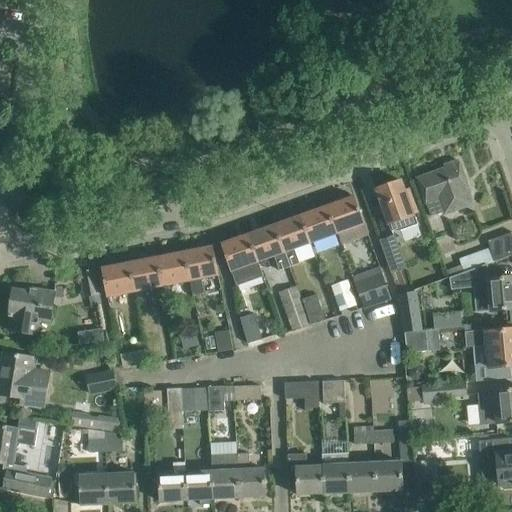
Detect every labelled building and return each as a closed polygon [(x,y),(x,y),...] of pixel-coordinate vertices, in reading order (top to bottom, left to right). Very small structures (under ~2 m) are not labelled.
[(466,189),(468,188),(457,160),(448,164),(449,167),(417,179),(431,217),(443,212),(444,215),(472,205),(466,189)] [(400,231),(417,225),(401,181),(375,190),(390,232),(399,229),(400,231)] [(327,207),(336,234),(345,231),(348,240),(367,233),(354,197),(327,207)] [(327,207),(300,216),(310,243),(336,234),(327,207)] [(65,210),(67,218),(78,216),(77,208),(65,210)] [(294,249),(310,243),(300,216),(274,226),(289,267),(299,263),(294,249)] [(279,270),(289,267),(274,226),(248,235),(257,262),(274,256),(279,270)] [(461,266),(447,271),(449,278),(450,278),(486,265),(511,255),(511,232),(487,241),(490,249),(459,260),(461,266)] [(221,245),(236,286),(247,282),(263,276),(257,262),(248,235),(221,245)] [(406,267),(394,235),(379,240),(390,273),(406,267)] [(184,253),(190,281),(193,295),(203,293),(201,278),(218,275),(213,247),(184,253)] [(157,258),(162,286),(190,281),(184,253),(157,258)] [(157,258),(129,264),(135,291),(162,286),(157,258)] [(129,264),(101,269),(107,297),(135,291),(129,264)] [(486,265),(450,278),(451,289),(473,287),(476,312),(490,311),(490,312),(511,309),(511,277),(487,280),(486,265)] [(94,271),(79,274),(85,298),(88,297),(99,295),(94,271)] [(381,273),(354,283),(363,308),(390,299),(381,273)] [(331,286),(340,310),(355,305),(346,281),(331,286)] [(292,331),(309,326),(295,287),(278,292),(292,331)] [(51,289),(51,293),(24,288),(24,292),(13,290),(9,315),(12,316),(9,331),(36,335),(38,320),(50,322),(53,303),(57,303),(59,291),(51,289)] [(416,291),(398,296),(399,299),(404,333),(422,331),(416,291)] [(310,325),(324,321),(315,295),(301,300),(310,325)] [(435,329),(462,327),(461,312),(433,314),(435,329)] [(247,344),(261,340),(254,314),(240,318),(247,344)] [(487,330),(464,332),(466,347),(487,345),(489,368),(511,365),(511,329),(487,332),(487,330)] [(213,333),(216,352),(232,349),(228,330),(213,333)] [(422,331),(404,333),(406,353),(428,351),(437,351),(435,331),(426,332),(426,331),(422,331)] [(199,345),(196,332),(180,336),(183,349),(199,345)] [(0,384),(0,394),(21,398),(20,404),(43,408),(49,373),(33,370),(35,359),(3,354),(0,371),(2,371),(0,384)] [(116,388),(112,373),(112,372),(87,378),(90,393),(116,388)] [(322,382),(323,403),(345,402),(343,380),(322,382)] [(317,382),(284,383),(284,399),(304,398),(304,409),(319,408),(317,382)] [(222,384),(207,385),(207,388),(208,409),(224,408),(222,384)] [(464,384),(422,388),(423,402),(424,405),(444,403),(444,399),(465,396),(464,384)] [(259,386),(233,387),(234,401),(260,400),(259,386)] [(183,428),(181,388),(167,389),(169,429),(183,428)] [(207,388),(194,389),(195,412),(208,411),(208,409),(207,388)] [(487,425),(498,424),(511,422),(511,389),(495,392),(477,394),(478,407),(485,406),(487,425)] [(98,417),(97,429),(119,432),(121,418),(99,416),(98,417)] [(0,463),(3,464),(3,470),(8,471),(8,470),(26,473),(27,467),(13,464),(17,444),(35,447),(39,422),(20,419),(18,429),(14,429),(0,426),(0,463)] [(400,445),(413,445),(412,420),(399,420),(400,445)] [(373,426),(354,427),(355,444),(374,443),(373,432),(373,426)] [(373,432),(374,443),(393,442),(392,431),(373,432)] [(511,441),(511,438),(478,441),(482,485),(499,483),(499,485),(511,484),(511,441)] [(122,439),(105,440),(105,452),(122,451),(122,439)] [(105,452),(105,440),(88,440),(89,452),(105,452)] [(248,453),(237,454),(239,498),(265,497),(264,469),(249,469),(248,453)] [(213,499),(239,498),(237,454),(210,455),(211,471),(213,499)] [(324,497),(324,494),(322,466),(306,467),(306,454),(287,455),(288,483),(296,483),(297,495),(319,494),(319,497),(324,497)] [(322,455),(322,466),(324,494),(350,493),(348,465),(348,454),(322,455)] [(429,461),(412,462),(415,489),(431,489),(429,461)] [(375,463),(376,491),(403,490),(401,462),(375,463)] [(173,463),(173,473),(158,474),(160,502),(187,500),(185,472),(185,463),(173,463)] [(376,491),(375,463),(348,465),(350,493),(376,491)] [(8,471),(5,489),(51,497),(54,481),(51,480),(51,477),(26,473),(8,470),(8,471)] [(70,471),(58,472),(59,492),(71,492),(70,471)] [(211,471),(185,472),(187,500),(199,500),(199,505),(211,504),(210,499),(213,499),(211,471)] [(134,474),(107,475),(108,504),(136,503),(134,474)] [(108,504),(107,475),(79,476),(80,506),(108,504)]
